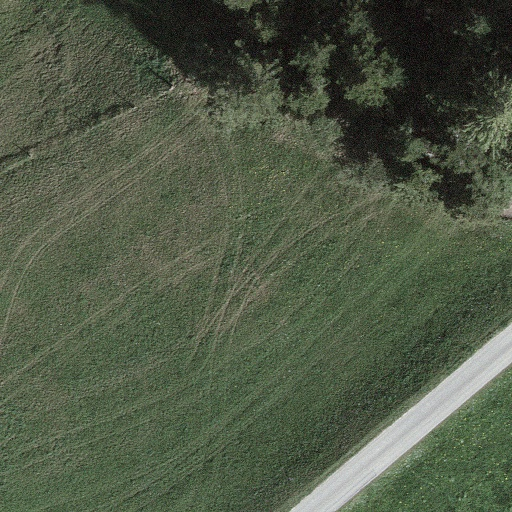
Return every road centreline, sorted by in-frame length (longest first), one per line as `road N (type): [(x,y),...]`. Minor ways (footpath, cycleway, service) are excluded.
road 1 (unclassified): [(299,511),(511,331)]
road 2 (track): [(405,0),(414,127),(439,178),(511,209)]
